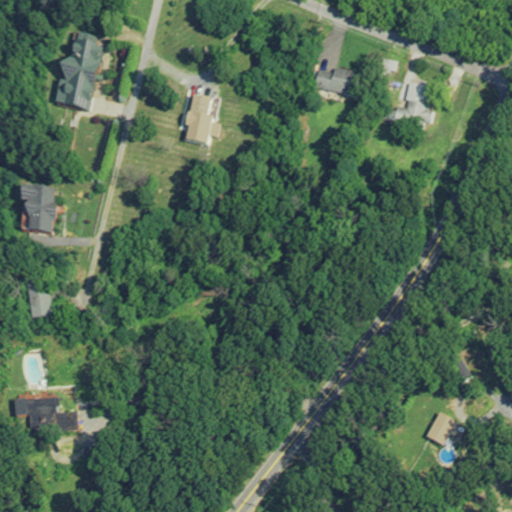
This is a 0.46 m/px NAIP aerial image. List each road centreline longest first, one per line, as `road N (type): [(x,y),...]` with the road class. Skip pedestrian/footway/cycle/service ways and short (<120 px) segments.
road 1 (tertiary): [(235,511),(416,281),(511,89)]
road 2 (residential): [(157,0),(80,298)]
road 3 (residential): [(511,86),(310,0)]
